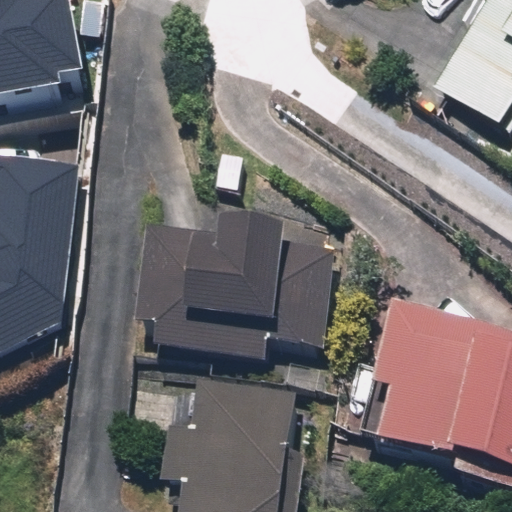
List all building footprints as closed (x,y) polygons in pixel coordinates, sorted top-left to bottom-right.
[(0,0),(0,109),(66,99),(64,85),(84,82),(71,8),(26,16),(23,0),(0,0)] [(511,0),(492,0),(428,105),(492,144),(511,112),(511,0)] [(0,357),(65,324),(86,165),(0,153),(0,357)] [(273,254),(141,239),(130,341),(144,342),(141,367),(259,379),(273,254)] [(511,511),(511,363),(378,334),(350,460),(366,464),(359,495),(434,511),(511,511)] [(294,467),(302,404),(130,383),(123,445),(153,448),(145,511),(271,511),(277,465),(294,467)]
